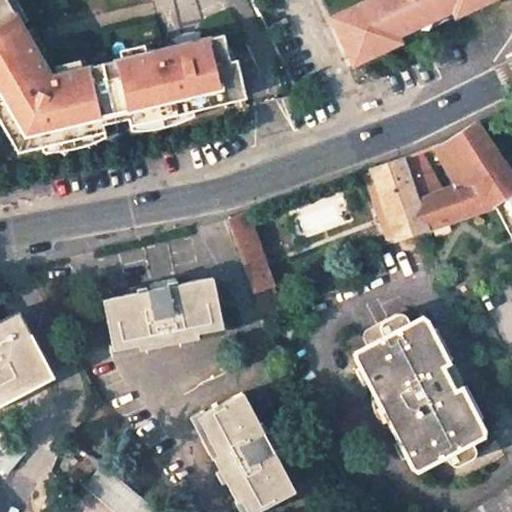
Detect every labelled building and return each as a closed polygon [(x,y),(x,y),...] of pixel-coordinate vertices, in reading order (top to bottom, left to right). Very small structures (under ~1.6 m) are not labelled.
[(40,57),(7,0),(0,0),(0,119),(19,151),(67,140),(103,131),(102,123),(129,116),(130,125),(157,118),(227,100),(225,93),(243,89),(236,59),(229,60),(222,33),(45,76),(40,57)] [(410,20),(430,10),(432,17),(450,9),(453,16),(462,12),(476,6),(473,0),(367,0),(329,17),(348,56),(372,45),(376,53),(398,42),(394,35),(412,26),(410,20)] [(398,42),(453,16),(450,9),(432,17),(412,26),(394,35),(398,42)] [(372,45),(348,56),(351,64),(376,53),(372,45)] [(243,89),(225,93),(227,100),(245,96),(243,89)] [(511,195),(511,175),(478,127),(476,124),(448,141),(434,146),(443,163),(449,161),(460,182),(449,187),(461,218),(489,208),(497,205),(511,195)] [(453,221),(444,190),(419,152),(411,154),(402,157),(428,230),(453,221)] [(428,230),(402,157),(381,165),(372,168),(398,240),(428,230)] [(444,190),(453,221),(461,218),(449,187),(444,190)] [(511,197),(498,205),(511,235),(511,197)] [(274,284),(251,210),(232,217),(254,290),(274,284)] [(166,279),(153,282),(155,289),(104,298),(113,346),(140,341),(141,347),(199,338),(198,331),(223,326),(215,277),(179,284),(178,277),(166,279)] [(0,402),(59,371),(24,305),(0,317),(0,402)] [(440,377),(433,369),(450,360),(434,330),(429,333),(425,323),(421,319),(408,326),(401,316),(395,315),(377,324),(384,338),(355,352),(355,357),(359,367),(354,370),(361,384),(367,381),(370,388),(369,393),(369,403),(373,415),(375,419),(381,427),(392,434),(395,441),(390,443),(397,457),(402,455),(407,465),(412,468),(440,454),(442,459),(444,462),(449,465),(454,465),(468,455),(469,448),(466,443),(465,442),(478,436),(478,430),(473,420),(478,418),(463,387),(446,395),(444,385),(440,377)] [(463,387),(450,360),(433,369),(440,377),(444,385),(446,395),(463,387)] [(198,414),(217,452),(211,455),(235,500),(240,497),(247,511),(249,511),(292,490),(275,459),(281,456),(271,435),(266,437),(242,392),(233,397),(220,404),(217,400),(211,403),(213,407),(198,414)] [(80,451),(56,477),(66,487),(91,459),(80,451)] [(160,511),(100,461),(82,483),(116,511),(160,511)] [(511,511),(511,479),(463,511),(511,511)]
